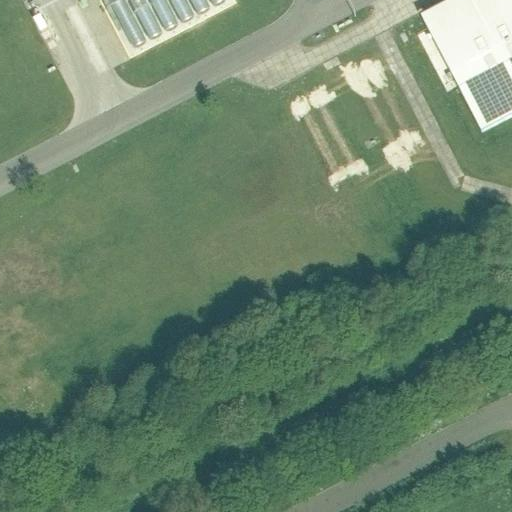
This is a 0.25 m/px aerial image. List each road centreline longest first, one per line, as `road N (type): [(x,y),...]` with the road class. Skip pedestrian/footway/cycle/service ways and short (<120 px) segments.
road 1 (unclassified): [(511,418),(320,511)]
road 2 (unknown): [(48,0),(113,122)]
